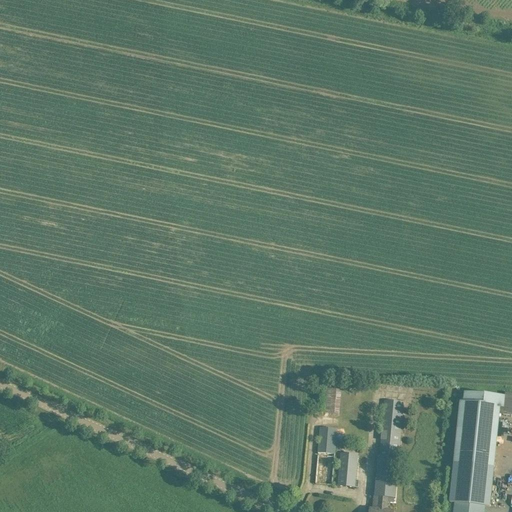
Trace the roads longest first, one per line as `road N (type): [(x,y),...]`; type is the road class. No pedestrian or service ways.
road 1 (unclassified): [(282,511),(0,384)]
road 2 (track): [(369,0),(511,29)]
